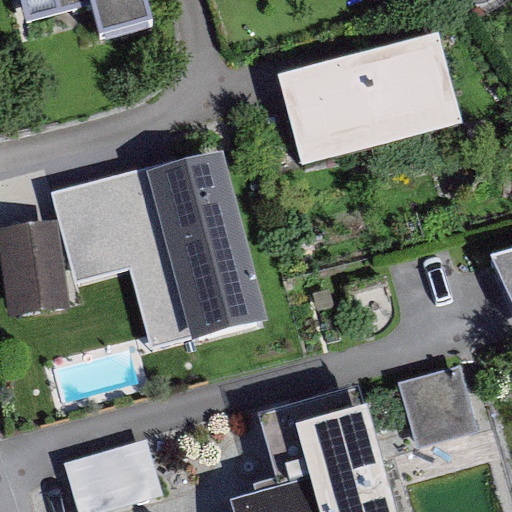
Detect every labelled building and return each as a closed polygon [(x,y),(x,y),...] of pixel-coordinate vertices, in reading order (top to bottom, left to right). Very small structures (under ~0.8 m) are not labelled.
[(28,0),(36,30),(107,11),(116,47),(163,35),(153,0),(28,0)] [(449,36),(285,79),(310,174),(474,131),(449,36)] [(277,329),(233,157),(120,186),(164,358),(277,329)] [(83,221),(8,232),(22,322),(96,311),(83,221)] [(511,261),(498,266),(511,293),(511,261)] [(469,370),(410,386),(427,450),(486,434),(469,370)] [(265,490),(268,498),(333,481),(341,511),(400,511),(369,396),(268,423),(285,484),(265,490)] [(156,444),(75,469),(88,511),(115,511),(172,495),(156,444)] [(241,511),(341,511),(333,481),(268,498),(240,506),(241,511)]
